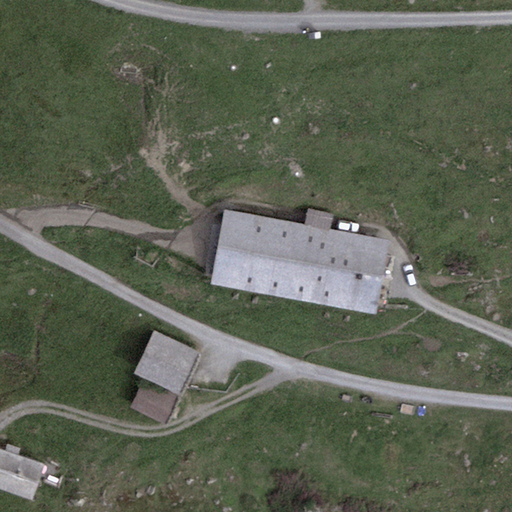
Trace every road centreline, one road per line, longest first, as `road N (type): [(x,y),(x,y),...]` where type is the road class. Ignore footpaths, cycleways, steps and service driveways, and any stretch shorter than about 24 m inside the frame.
road 1 (track): [(16,229),(46,217),(88,217),(152,234),(185,233),(223,200),(380,225),(397,246),(407,289),(511,339)]
road 2 (track): [(511,407),(431,398),(289,365),(0,219)]
road 3 (track): [(511,20),(239,21),(130,0)]
